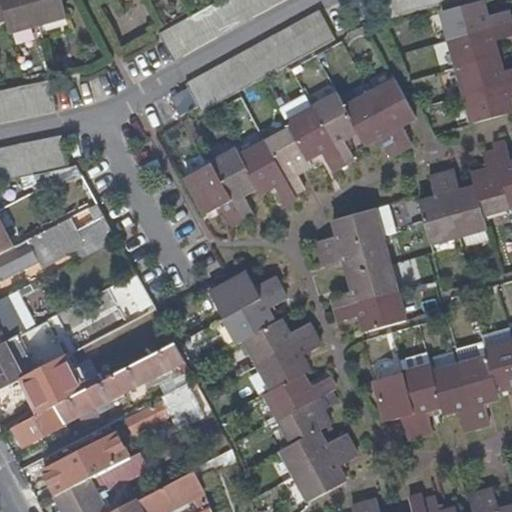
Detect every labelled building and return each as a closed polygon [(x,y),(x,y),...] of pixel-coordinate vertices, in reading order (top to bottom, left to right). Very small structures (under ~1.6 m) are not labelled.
[(9,33),(37,26),(30,0),(0,0),(6,20),(9,33)] [(30,0),(37,26),(66,18),(61,0),(30,0)] [(224,0),(223,0),(212,6),(227,33),(239,26),(224,0)] [(243,0),(224,0),(239,26),(254,18),(243,0)] [(259,0),(243,0),(254,18),(266,12),(259,0)] [(276,0),(259,0),(266,12),(279,4),(276,0)] [(382,0),(388,19),(402,16),(398,0),(382,0)] [(398,0),(402,16),(416,12),(413,0),(398,0)] [(413,0),(416,12),(430,8),(427,0),(413,0)] [(427,0),(430,8),(444,5),(442,0),(427,0)] [(438,13),(446,41),(509,25),(505,10),(483,17),(479,2),(438,13)] [(212,6),(198,14),(212,41),(227,33),(212,6)] [(305,19),(319,46),(334,38),(318,12),(305,19)] [(198,14),(186,20),(200,48),(212,41),(198,14)] [(305,54),(319,46),(305,19),(291,27),(305,54)] [(186,20),(173,27),(187,55),(200,48),(186,20)] [(446,41),(453,68),(494,57),(490,42),(511,37),(509,25),(446,41)] [(187,55),(173,27),(159,35),(174,63),(187,55)] [(294,60),(305,54),(291,27),(279,34),(294,60)] [(279,68),(294,60),(279,34),(266,41),(279,68)] [(267,75),(279,68),(266,41),(253,48),(267,75)] [(239,56),(254,82),(267,75),(253,48),(239,56)] [(239,56),(225,64),(240,90),(254,82),(239,56)] [(453,68),(462,97),(511,82),(511,70),(498,73),(494,57),(453,68)] [(225,64),(212,71),(226,98),(240,90),(225,64)] [(212,71),(201,77),(215,104),(226,98),(212,71)] [(188,89),(198,107),(200,112),(215,104),(201,77),(186,85),(188,89)] [(396,78),(371,92),(401,149),(412,144),(400,123),(416,115),(396,78)] [(33,84),(40,115),(55,112),(48,81),(33,84)] [(511,82),(462,97),(470,126),(508,115),(505,98),(511,96),(511,82)] [(19,87),(25,119),(40,115),(33,84),(19,87)] [(4,90),(10,122),(25,119),(19,87),(4,90)] [(180,116),(198,107),(188,89),(171,99),(180,116)] [(0,91),(0,123),(10,122),(4,90),(0,91)] [(338,91),(313,105),(344,162),(356,155),(345,136),(358,129),(346,105),(338,91)] [(371,92),(346,105),(358,129),(365,142),(379,135),(390,154),(401,149),(371,92)] [(286,121),(289,128),(305,158),(321,150),(331,168),(344,162),(313,105),(286,121)] [(289,128),(266,141),(292,190),(303,185),(296,171),(309,164),(305,158),(289,128)] [(52,171),(68,167),(60,137),(46,140),(52,171)] [(32,143),(37,174),(52,171),(46,140),(32,143)] [(266,141),(241,154),(257,184),(261,191),(275,183),(284,201),(295,196),(292,190),(266,141)] [(23,177),(32,175),(37,174),(32,143),(16,147),(23,177)] [(7,181),(23,177),(16,147),(1,150),(7,181)] [(237,148),(212,162),(243,217),(254,212),(244,192),(257,184),(241,154),(237,148)] [(511,148),(499,152),(501,158),(511,197),(511,148)] [(490,221),(511,214),(511,197),(501,158),(487,162),(491,177),(478,181),(483,195),(490,221)] [(243,217),(212,162),(187,177),(207,212),(222,203),(232,222),(243,217)] [(494,234),(490,221),(483,195),(467,200),(460,179),(449,182),(465,242),(494,234)] [(437,250),(465,242),(449,182),(436,186),(442,207),(425,212),(437,250)] [(319,242),(322,252),(384,234),(377,210),(336,222),(340,236),(319,242)] [(71,239),(80,256),(115,239),(102,214),(74,229),(78,235),(71,239)] [(55,225),(13,247),(14,250),(0,257),(0,277),(40,256),(44,263),(68,250),(55,225)] [(346,259),(351,274),(392,264),(384,234),(322,252),(325,265),(346,259)] [(334,294),(337,307),(399,289),(392,264),(351,274),(354,288),(334,294)] [(210,292),(224,316),(280,288),(274,278),(253,287),(246,273),(210,292)] [(280,288),(224,316),(238,342),(244,339),(274,324),(267,310),(286,301),(280,288)] [(399,289),(337,307),(341,319),(361,313),(365,329),(407,318),(399,289)] [(274,324),(244,339),(258,365),(315,338),(307,324),(286,334),(280,321),(274,324)] [(1,345),(19,380),(33,372),(16,337),(5,343),(1,345)] [(315,338),(258,365),(271,389),(301,374),(307,371),(301,358),(320,348),(315,338)] [(36,414),(11,428),(21,448),(65,424),(64,421),(182,360),(173,343),(80,391),(36,414)] [(511,343),(487,350),(490,359),(498,392),(511,388),(511,343)] [(0,345),(0,388),(19,380),(1,345),(0,345)] [(33,372),(19,380),(36,414),(80,391),(64,356),(33,372)] [(498,392),(490,359),(461,367),(479,429),(492,425),(486,404),(500,400),(498,392)] [(443,409),(433,374),(432,367),(405,374),(421,437),(433,434),(428,414),(443,409)] [(479,429),(461,367),(433,374),(443,409),(444,415),(460,412),(466,432),(479,429)] [(301,374),(271,389),(265,392),(279,419),(329,394),(334,391),(329,380),(309,389),(301,374)] [(421,437),(405,374),(376,382),(388,424),(404,420),(409,440),(421,437)] [(329,394),(279,419),(292,444),(316,432),(329,427),(321,412),(335,405),(329,394)] [(132,436),(173,413),(165,399),(124,420),(132,436)] [(316,432),(292,444),(279,451),(293,476),(349,449),(343,436),(323,446),(316,432)] [(349,449),(293,476),(308,503),(343,484),(335,470),(354,459),(349,449)] [(55,497),(53,498),(60,511),(98,511),(104,509),(91,484),(101,479),(104,484),(125,473),(120,462),(91,477),(55,497)] [(196,470),(176,481),(186,501),(191,499),(203,491),(196,470)] [(165,511),(186,501),(176,481),(134,504),(138,511),(165,511)] [(482,492),(487,511),(511,511),(511,506),(498,510),(493,490),(482,492)] [(197,511),(208,507),(203,491),(191,499),(197,511)] [(487,511),(482,492),(469,496),(473,511),(487,511)] [(426,511),(423,502),(421,495),(410,499),(413,511),(426,511)] [(426,511),(456,511),(455,508),(440,511),(437,499),(423,502),(426,511)] [(110,511),(138,511),(134,504),(133,501),(110,511)] [(367,511),(380,511),(377,501),(365,505),(367,511)]
